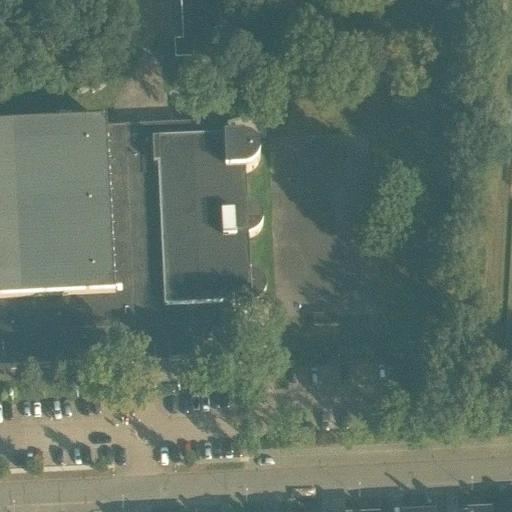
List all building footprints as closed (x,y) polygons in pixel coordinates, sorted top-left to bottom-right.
[(180,0),(182,23),(183,42),(174,42),(175,60),(222,59),(219,0),(180,0)] [(187,100),(201,99),(200,89),(186,89),(187,100)] [(226,136),(225,124),(107,130),(107,126),(0,130),(0,369),(121,364),(121,367),(122,367),(122,364),(154,363),(154,365),(156,365),(155,359),(168,359),(168,364),(170,364),(169,362),(238,358),(237,331),(231,331),(229,307),(252,306),(251,304),(257,302),(262,298),(265,293),(266,287),(263,279),(258,271),(252,268),(247,268),(245,234),(249,232),(254,227),(259,218),(257,212),(253,205),(247,202),(243,202),(241,170),(246,168),(251,164),(255,158),(256,154),(252,145),(238,135),(226,136)] [(385,299),(363,313),(369,322),(390,308),(385,299)] [(404,303),(364,325),(374,343),(414,321),(404,303)]
